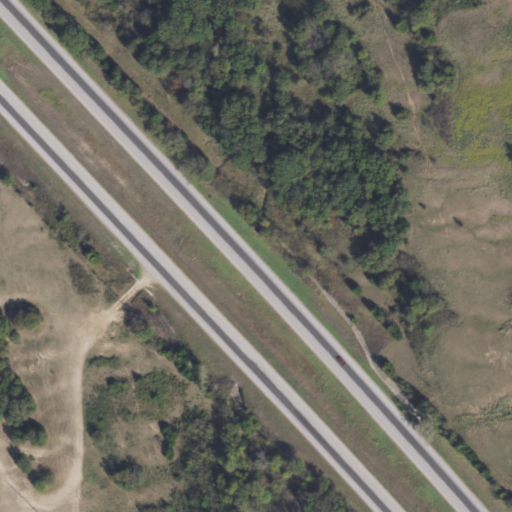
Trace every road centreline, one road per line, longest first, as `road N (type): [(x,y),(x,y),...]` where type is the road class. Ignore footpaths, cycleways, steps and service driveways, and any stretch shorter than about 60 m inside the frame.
road 1 (trunk): [(460,511),(0,8)]
road 2 (trunk): [(0,92),(385,511)]
